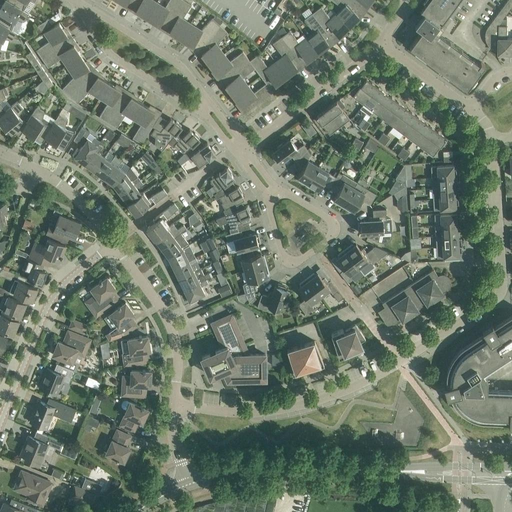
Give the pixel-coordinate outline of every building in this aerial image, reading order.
[(29,13),(23,10),(6,0),(5,0),(0,8),(0,7),(0,22),(11,29),(17,33),(18,34),(23,21),(24,21),(29,13)] [(6,0),(23,10),(24,3),(26,0),(27,0),(36,2),(37,0),(6,0)] [(123,5),(129,9),(134,0),(119,0),(124,3),(123,5)] [(134,0),(129,9),(136,13),(137,11),(147,17),(157,2),(153,0),(134,0)] [(181,0),(169,0),(165,7),(157,2),(147,17),(158,24),(156,26),(163,30),(181,0)] [(181,38),(190,23),(183,18),(192,4),(184,0),(181,0),(163,30),(169,34),(171,32),(181,38)] [(365,12),(349,0),(331,0),(342,7),(336,13),(349,26),(358,16),(360,18),(365,12)] [(370,0),(349,0),(365,12),(370,5),(368,4),(370,0)] [(418,35),(410,47),(416,51),(415,53),(425,61),(427,59),(438,68),(439,68),(437,70),(448,78),(449,76),(467,89),(470,84),(472,85),(477,79),(475,78),(485,65),(481,62),(479,64),(479,65),(478,66),(453,48),(432,32),(438,24),(440,26),(459,0),(426,0),(423,4),(425,5),(420,11),(424,14),(416,24),(422,29),(418,35)] [(485,33),(485,35),(485,38),(486,40),(486,43),(488,45),(489,47),(491,49),(492,49),(493,50),(494,50),(495,51),(496,51),(497,51),(498,52),(498,25),(503,19),(510,9),(511,5),(511,0),(507,0),(488,26),(487,28),(486,30),(485,33)] [(321,6),(313,13),(335,42),(342,37),(340,35),(349,26),(336,13),(331,19),(321,6)] [(307,38),(318,52),(327,45),(329,46),(335,42),(313,13),(304,19),(314,32),(307,38)] [(52,24),(48,18),(43,22),(47,27),(52,24)] [(190,23),(181,38),(191,45),(189,47),(195,52),(223,22),(217,18),(215,20),(212,18),(201,30),(190,23)] [(506,19),(503,19),(498,25),(498,52),(498,56),(507,56),(507,53),(511,53),(511,44),(511,38),(506,38),(507,25),(506,19)] [(11,29),(0,22),(0,48),(5,50),(7,50),(9,40),(12,41),(17,33),(11,29)] [(41,31),(47,27),(43,22),(38,26),(41,31)] [(203,55),(210,65),(224,54),(216,44),(228,32),(224,28),(226,25),(223,22),(195,52),(200,57),(203,55)] [(59,23),(44,32),(50,40),(36,50),(42,58),(73,38),(69,32),(66,33),(59,23)] [(290,30),(281,37),(304,66),(310,61),(308,59),(318,52),(304,34),(296,39),(290,30)] [(304,66),(281,37),(272,43),(273,44),(273,43),(283,56),(275,62),(286,76),(296,68),(297,70),(296,71),(304,66)] [(62,58),(67,66),(81,56),(75,46),(77,44),(73,38),(42,58),(48,67),(62,58)] [(26,55),(30,60),(35,57),(31,51),(26,55)] [(229,61),(224,54),(210,65),(217,74),(215,76),(220,82),(250,60),(243,51),(229,61)] [(268,67),(258,54),(250,60),(255,68),(261,76),(266,82),(272,90),(279,85),(279,84),(278,85),(276,83),(286,76),(275,62),(268,67)] [(62,88),(70,95),(96,69),(90,64),(88,66),(81,56),(67,66),(74,76),(62,88)] [(33,66),(39,62),(35,57),(30,60),(33,66)] [(226,86),(234,96),(249,85),(243,77),(255,68),(250,60),(220,82),(224,88),(226,86)] [(37,71),(43,68),(39,62),(33,66),(37,71)] [(46,73),(43,68),(37,71),(41,77),(46,73)] [(96,69),(70,96),(78,103),(89,91),(100,98),(109,83),(99,76),(101,74),(96,69)] [(46,73),(41,77),(45,82),(50,79),(46,73)] [(54,84),(50,79),(45,82),(48,88),(54,84)] [(366,79),(359,88),(353,96),(363,104),(376,86),(366,79)] [(249,85),(234,96),(241,106),(239,107),(244,114),(273,91),(272,90),(266,82),(254,92),(249,85)] [(108,122),(128,91),(121,87),(120,89),(109,83),(100,98),(108,102),(99,117),(108,122)] [(386,94),(376,86),(363,104),(373,111),(386,94)] [(134,95),(128,91),(108,122),(117,128),(126,114),(134,119),(143,104),(132,97),(134,95)] [(396,101),(386,94),(373,111),(383,119),(396,101)] [(345,106),(340,99),(326,109),(340,127),(350,119),(342,108),(345,106)] [(24,108),(18,101),(4,112),(5,112),(0,115),(0,122),(3,126),(2,127),(10,137),(11,136),(12,136),(16,133),(19,135),(19,136),(22,131),(23,130),(27,123),(21,119),(18,116),(24,108)] [(406,109),(396,101),(383,119),(393,126),(406,109)] [(72,105),(66,102),(63,107),(68,111),(72,105)] [(143,104),(134,119),(141,123),(132,138),(142,143),(153,126),(159,116),(161,112),(155,108),(153,110),(143,104)] [(52,125),(46,123),(42,121),(45,111),(37,106),(26,123),(27,123),(23,130),(31,135),(30,137),(41,143),(42,141),(42,142),(45,137),(52,125)] [(340,127),(326,109),(316,117),(319,120),(315,123),(322,132),(325,129),(329,134),(340,127)] [(416,116),(406,109),(393,126),(403,134),(416,116)] [(52,125),(45,137),(53,142),(52,144),(63,151),(75,132),(68,130),(65,128),(67,118),(59,113),(52,125)] [(181,126),(181,125),(176,121),(176,122),(171,118),(168,121),(159,116),(153,126),(155,128),(151,134),(156,137),(155,144),(160,149),(155,156),(156,158),(168,143),(181,127),(181,126)] [(426,123),(416,116),(403,134),(413,141),(426,123)] [(358,125),(361,127),(367,120),(363,117),(358,125)] [(370,123),(367,120),(361,127),(365,130),(370,123)] [(436,131),(426,123),(413,141),(423,148),(436,131)] [(84,164),(99,144),(101,141),(95,137),(92,141),(86,137),(90,132),(82,127),(74,140),(79,143),(82,146),(79,149),(77,148),(72,155),(84,164)] [(187,131),(181,127),(168,143),(174,147),(175,145),(179,150),(180,148),(184,153),(190,147),(191,147),(199,139),(199,138),(199,137),(195,133),(194,133),(190,129),(187,131)] [(104,137),(110,140),(114,134),(109,130),(104,137)] [(446,138),(436,131),(423,148),(433,156),(446,138)] [(378,140),(381,142),(386,135),(383,132),(378,140)] [(116,140),(126,147),(132,139),(121,133),(116,140)] [(390,137),(386,135),(381,142),(385,145),(390,137)] [(355,137),(353,141),(361,145),(363,141),(355,137)] [(379,145),(369,137),(364,146),(375,152),(379,145)] [(204,144),(199,139),(191,147),(190,147),(184,153),(189,158),(190,157),(194,161),(195,160),(199,165),(216,153),(215,152),(216,151),(212,146),(211,147),(207,142),(204,144)] [(291,155),(296,161),(307,149),(303,144),(298,148),(290,139),(273,152),(274,154),(272,155),(277,162),(279,161),(280,162),(291,155)] [(361,145),(353,141),(351,144),(359,149),(361,145)] [(102,146),(99,144),(84,164),(94,171),(104,157),(98,152),(102,146)] [(398,154),(401,157),(406,150),(403,147),(398,154)] [(310,153),(307,149),(296,161),(301,166),(299,169),(301,171),(298,177),(300,178),(299,180),(307,185),(318,166),(308,160),(310,153)] [(410,152),(406,150),(401,157),(404,159),(410,152)] [(146,151),(141,156),(154,169),(159,165),(151,154),(146,151)] [(110,161),(104,157),(94,171),(104,178),(118,158),(115,155),(110,161)] [(122,161),(118,158),(104,178),(114,185),(126,173),(117,167),(122,161)] [(406,185),(405,164),(395,179),(406,185)] [(453,164),(443,165),(431,166),(432,177),(456,175),(456,168),(453,168),(453,164)] [(333,175),(318,166),(307,185),(314,189),(316,187),(318,189),(322,183),(330,187),(339,172),(338,173),(335,171),(333,175)] [(121,194),(140,180),(131,167),(126,173),(114,185),(121,194)] [(213,186),(217,192),(214,194),(217,198),(220,197),(220,196),(225,193),(222,188),(235,178),(231,173),(232,172),(228,167),(227,168),(227,167),(210,180),(214,185),(213,186)] [(339,172),(330,187),(337,192),(334,198),(336,200),(335,202),(343,207),(354,187),(340,179),(343,174),(339,172)] [(457,183),(456,175),(432,177),(432,188),(455,186),(454,183),(457,183)] [(143,183),(140,180),(121,194),(128,204),(144,192),(143,191),(141,193),(137,188),(143,183)] [(376,194),(357,183),(343,207),(350,211),(352,209),(354,211),(358,204),(361,206),(364,201),(370,205),(376,194)] [(406,185),(393,193),(397,199),(406,193),(407,193),(407,190),(407,186),(406,185)] [(238,187),(238,186),(225,193),(220,196),(220,197),(223,202),(221,203),(225,209),(223,210),(225,215),(244,207),(241,200),(244,198),(241,192),(242,192),(239,186),(238,187)] [(455,190),(455,186),(432,188),(433,199),(458,197),(457,189),(455,190)] [(167,194),(163,188),(148,198),(144,192),(128,204),(129,205),(127,207),(132,213),(134,212),(135,214),(146,205),(148,208),(167,194)] [(406,193),(397,199),(397,208),(407,213),(406,193)] [(458,205),(458,197),(433,199),(434,210),(456,208),(456,205),(458,205)] [(178,208),(174,203),(156,217),(157,220),(146,228),(148,230),(146,231),(151,238),(153,237),(154,238),(169,226),(165,220),(178,208)] [(246,207),(246,206),(244,207),(227,214),(229,220),(228,220),(231,227),(229,228),(231,233),(239,231),(236,225),(251,219),(249,212),(250,212),(247,206),(246,207)] [(386,209),(383,209),(373,209),(373,217),(368,217),(368,220),(360,221),(360,223),(358,223),(358,231),(361,231),(361,233),(369,233),(369,236),(368,236),(379,241),(378,240),(379,236),(380,232),(391,231),(391,219),(387,219),(386,209)] [(457,216),(456,212),(434,214),(435,225),(460,223),(459,216),(457,216)] [(81,223),(60,214),(54,229),(49,227),(46,234),(62,241),(65,234),(75,238),(81,223)] [(173,223),(169,226),(154,238),(161,247),(180,233),(186,228),(184,224),(177,229),(173,223)] [(460,231),(460,223),(435,225),(436,236),(458,234),(458,231),(460,231)] [(239,231),(231,233),(225,234),(227,241),(234,239),(237,251),(259,245),(258,243),(260,242),(258,234),(256,235),(255,233),(243,236),(241,230),(239,231)] [(168,257),(183,248),(189,244),(180,233),(161,247),(168,257)] [(458,238),(458,234),(436,236),(436,247),(461,245),(461,237),(458,238)] [(61,256),(61,254),(65,245),(49,238),(45,246),(40,244),(39,247),(34,245),(30,256),(36,259),(45,262),(48,255),(59,259),(61,256)] [(9,240),(0,241),(0,244),(2,250),(5,249),(9,240)] [(212,241),(207,244),(210,250),(215,247),(212,241)] [(352,244),(345,249),(359,267),(364,275),(375,267),(372,264),(380,258),(372,248),(366,252),(363,248),(360,250),(356,244),(354,246),(352,244)] [(462,253),(461,245),(436,247),(437,258),(459,256),(459,253),(462,253)] [(254,255),(252,247),(239,250),(245,270),(266,264),(264,256),(262,256),(261,253),(254,255)] [(28,253),(16,248),(15,252),(16,253),(26,257),(28,253)] [(168,257),(174,268),(195,257),(194,253),(187,256),(183,248),(168,257)] [(213,259),(219,256),(216,248),(209,251),(213,259)] [(359,267),(345,249),(338,255),(339,256),(337,258),(341,264),(339,266),(342,270),(340,272),(348,282),(353,278),(349,274),(359,267)] [(197,261),(195,257),(174,268),(179,279),(194,271),(191,264),(197,261)] [(48,266),(28,258),(24,269),(30,272),(28,278),(41,283),(48,266)] [(269,273),(266,264),(245,270),(248,281),(243,284),(245,293),(257,290),(255,283),(261,281),(260,278),(267,277),(266,274),(269,273)] [(15,273),(3,268),(0,271),(0,274),(12,279),(15,273)] [(184,289),(206,279),(211,276),(209,272),(204,275),(201,268),(194,271),(179,279),(184,289)] [(438,276),(433,269),(414,282),(427,303),(442,293),(447,289),(449,287),(450,285),(450,282),(450,280),(449,278),(448,277),(446,276),(444,275),(442,275),(440,275),(438,276)] [(314,273),(307,278),(320,296),(329,289),(338,301),(343,297),(330,280),(328,281),(325,277),(322,279),(318,273),(315,275),(314,273)] [(118,300),(114,294),(112,291),(115,288),(107,277),(91,288),(95,294),(84,302),(96,317),(118,300)] [(320,296),(307,278),(300,284),(301,285),(299,287),(303,293),(300,295),(304,300),(298,304),(306,314),(314,308),(311,303),(320,296)] [(15,279),(10,291),(14,293),(27,298),(32,300),(37,288),(19,280),(15,279)] [(208,283),(206,279),(184,289),(191,303),(198,299),(197,297),(205,293),(201,286),(208,283)] [(427,303),(414,282),(382,303),(385,307),(379,311),(378,310),(378,311),(384,321),(386,323),(387,323),(389,324),(391,324),(393,324),(395,323),(402,319),(417,309),(427,302),(427,303)] [(268,296),(261,294),(257,307),(267,310),(269,306),(280,310),(281,307),(285,308),(290,308),(290,309),(289,297),(288,297),(288,298),(285,297),(287,289),(285,288),(286,286),(278,283),(277,286),(275,285),(273,293),(270,292),(268,296)] [(12,297),(14,293),(10,291),(0,287),(0,294),(2,295),(0,299),(0,308),(20,316),(26,303),(12,297)] [(110,333),(106,336),(109,340),(113,338),(125,334),(129,331),(137,325),(133,320),(131,321),(129,317),(134,314),(125,302),(123,304),(121,306),(120,304),(118,306),(119,307),(110,314),(118,325),(109,332),(110,333)] [(0,314),(0,328),(13,334),(19,320),(1,313),(0,314)] [(511,313),(494,326),(492,324),(482,330),(484,333),(464,346),(459,349),(455,354),(453,357),(451,360),(449,363),(448,367),(447,371),(446,374),(446,378),(446,380),(446,384),(446,385),(444,386),(447,397),(450,397),(452,401),(453,403),(455,406),(456,407),(459,410),(460,411),(463,414),(465,415),(466,416),(470,418),(473,419),(479,421),(481,421),(483,421),(485,422),(509,423),(508,425),(511,425),(511,390),(487,390),(487,380),(482,372),(511,351),(511,313)] [(232,314),(212,323),(222,347),(202,356),(210,376),(223,370),(228,380),(266,379),(265,354),(249,354),(232,314)] [(73,319),(70,327),(84,332),(87,325),(73,319)] [(331,334),(339,358),(353,352),(353,350),(362,346),(361,342),(365,339),(355,323),(344,331),(343,329),(331,334)] [(63,343),(58,341),(58,342),(56,342),(55,343),(54,344),(53,345),(54,347),(56,348),(53,354),(66,360),(64,366),(74,370),(77,364),(72,362),(76,352),(84,356),(91,338),(68,330),(68,331),(70,332),(66,340),(65,339),(63,343)] [(147,362),(146,355),(146,351),(150,350),(148,336),(121,340),(123,353),(122,353),(123,365),(147,362)] [(301,345),(308,367),(314,365),(314,367),(324,364),(314,341),(301,345)] [(301,369),(308,367),(301,345),(287,349),(292,374),(302,371),(301,369)] [(40,387),(49,391),(57,394),(63,380),(69,382),(74,370),(64,366),(57,363),(54,371),(47,368),(40,387)] [(151,371),(132,370),(131,376),(123,376),(122,395),(145,396),(146,385),(150,385),(151,371)] [(96,394),(89,412),(95,414),(102,397),(96,394)] [(39,400),(30,422),(39,425),(47,428),(53,413),(72,421),(76,409),(49,398),(47,404),(39,400)] [(148,409),(140,406),(131,401),(130,402),(127,400),(125,400),(123,401),(122,404),(122,406),(123,407),(127,409),(125,414),(120,424),(125,427),(134,431),(137,424),(138,420),(142,422),(148,409)] [(126,445),(128,442),(130,436),(121,432),(117,430),(113,440),(112,439),(106,452),(116,457),(116,458),(118,459),(119,458),(124,461),(130,447),(126,445)] [(28,435),(20,454),(30,458),(29,461),(38,464),(40,465),(49,444),(56,447),(60,449),(63,441),(37,431),(34,438),(28,435)] [(64,442),(61,450),(69,453),(72,445),(69,444),(64,442)] [(33,500),(36,501),(37,501),(42,503),(50,481),(22,470),(15,486),(20,488),(19,490),(30,494),(28,497),(33,500)] [(86,490),(75,485),(70,497),(81,502),(86,490)] [(2,511),(46,511),(36,508),(21,502),(12,498),(12,499),(10,505),(4,503),(1,511),(2,511)]
